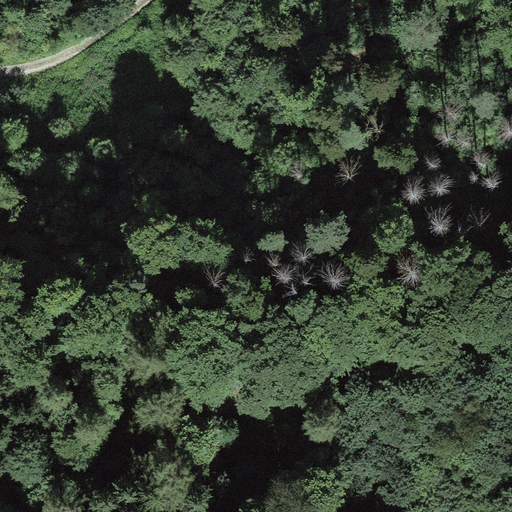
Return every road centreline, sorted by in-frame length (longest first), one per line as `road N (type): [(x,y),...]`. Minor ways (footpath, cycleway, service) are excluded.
road 1 (track): [(0,495),(221,409),(511,321)]
road 2 (track): [(134,0),(64,52),(0,68)]
